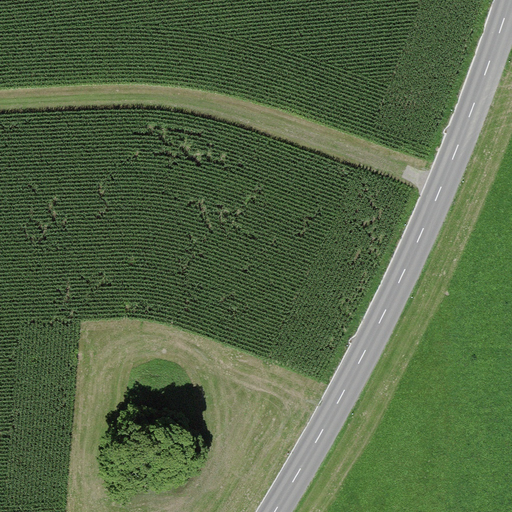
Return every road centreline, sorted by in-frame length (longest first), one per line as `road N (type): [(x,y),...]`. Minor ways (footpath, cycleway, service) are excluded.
road 1 (tertiary): [(278,511),(339,409),(447,185),(510,0)]
road 2 (track): [(0,106),(199,102),(447,185)]
